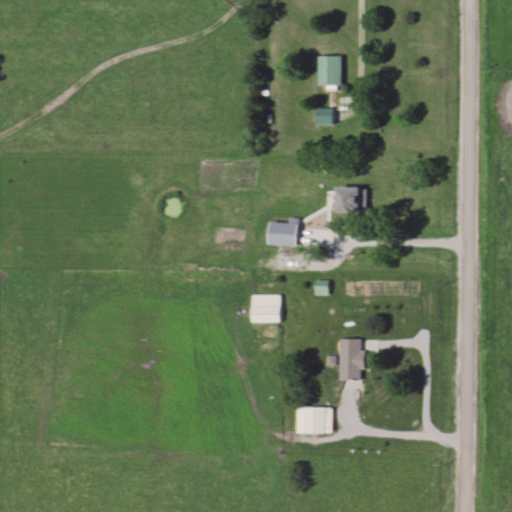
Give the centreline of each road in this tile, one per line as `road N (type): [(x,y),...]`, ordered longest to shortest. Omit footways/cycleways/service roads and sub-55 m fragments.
road 1 (residential): [(466,511),(467,0)]
road 2 (residential): [(167,0),(173,141),(68,140)]
